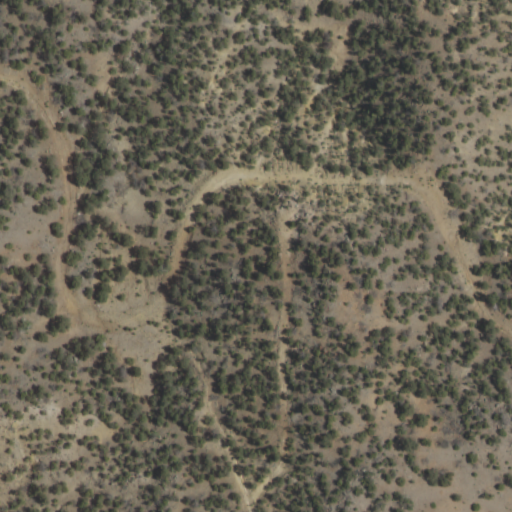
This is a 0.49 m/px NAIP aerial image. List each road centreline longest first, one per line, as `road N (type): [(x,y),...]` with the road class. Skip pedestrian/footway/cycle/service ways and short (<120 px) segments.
road 1 (residential): [(511,511),(381,167),(276,110),(224,105),(188,126),(194,267),(158,352),(101,339),(72,304),(60,132),(0,118)]
road 2 (residential): [(303,511),(194,267)]
